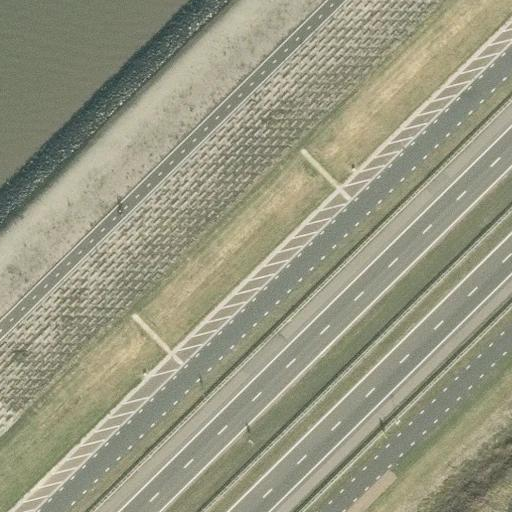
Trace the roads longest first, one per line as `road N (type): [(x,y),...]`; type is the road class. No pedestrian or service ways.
road 1 (unclassified): [(49,511),(511,56)]
road 2 (unknown): [(95,465),(65,434),(68,418),(200,287),(396,96),(417,94),(455,112)]
road 3 (motorway): [(511,146),(139,511)]
road 4 (motorway): [(249,511),(511,255)]
road 5 (unclassified): [(330,511),(511,333)]
